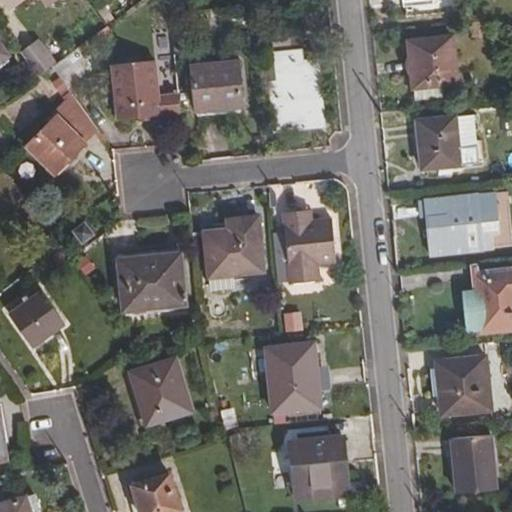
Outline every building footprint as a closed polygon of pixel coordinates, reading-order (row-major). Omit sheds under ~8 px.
[(407,0),(409,10),(437,7),(436,0),(407,0)] [(74,43),(103,27),(95,14),(67,30),(74,43)] [(275,128),(320,124),(315,56),(299,57),(298,47),(304,46),(302,27),(273,30),(276,58),(277,76),(270,77),(275,128)] [(448,94),(461,92),(455,40),(413,44),(414,63),(414,69),(414,78),(416,83),(418,97),(448,94)] [(0,64),(10,57),(0,43),(0,64)] [(43,43),(27,55),(42,75),(55,64),(57,62),(43,43)] [(55,64),(71,87),(83,79),(66,56),(57,62),(55,64)] [(118,115),(180,109),(179,94),(159,96),(156,57),(114,61),(118,115)] [(196,106),(243,102),(238,58),(193,62),(196,106)] [(270,77),(277,76),(276,58),(260,59),(261,78),(270,77)] [(418,106),(449,103),(448,94),(418,97),(418,106)] [(28,143),(56,171),(100,126),(78,96),(28,143)] [(479,151),(477,119),(457,121),(460,153),(479,151)] [(425,173),(480,168),(479,151),(460,153),(457,121),(421,125),(425,173)] [(433,258),(483,254),(483,252),(494,251),(493,235),(500,235),(498,212),(491,212),(490,197),(479,198),(478,196),(428,200),(428,204),(420,204),(422,221),(429,220),(433,258)] [(300,207),(283,209),(285,228),(290,277),(290,279),(319,276),(317,259),(336,258),(332,214),(311,217),(311,211),(301,212),(300,207)] [(230,272),(262,268),(257,213),(225,217),(225,228),(203,229),(207,274),(230,272)] [(71,230),(80,241),(91,231),(82,221),(71,230)] [(290,277),(285,228),(273,229),(278,279),(290,277)] [(121,305),(184,300),(179,246),(116,251),(121,305)] [(209,286),(232,284),(230,272),(207,274),(209,286)] [(511,274),(473,278),(474,293),(463,294),(466,330),(479,329),(480,334),(511,331),(511,274)] [(7,311),(30,342),(62,319),(40,288),(7,311)] [(282,312),(282,328),(300,328),(300,312),(282,312)] [(287,349),(316,347),(315,339),(286,341),(287,349)] [(273,407),(322,403),(316,347),(287,349),(286,341),(268,343),(273,407)] [(443,413),(492,409),(488,357),(471,359),(472,367),(439,370),(443,413)] [(161,420),(188,412),(171,359),(127,373),(142,419),(159,413),(161,420)] [(439,370),(472,367),(471,359),(438,362),(439,370)] [(143,426),(161,420),(159,413),(142,419),(143,426)] [(293,488),(348,483),(344,437),(289,442),(293,488)] [(457,492),(492,489),(487,439),(453,442),(457,492)] [(136,511),(162,511),(174,509),(164,475),(128,486),(136,511)] [(294,498),(350,494),(348,483),(293,488),(294,498)] [(0,511),(34,511),(29,493),(0,502),(0,511)]
